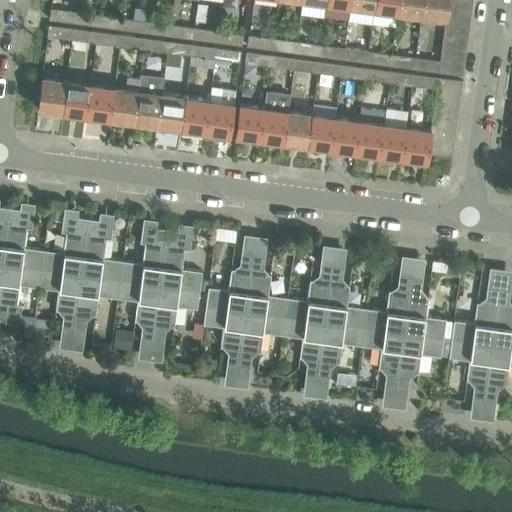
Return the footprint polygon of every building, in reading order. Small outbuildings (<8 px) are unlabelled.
[(373,8),(374,0),(350,0),(350,5),(373,8)] [(397,12),(398,0),(374,0),(373,8),(397,12)] [(421,15),(422,0),(398,0),(397,12),(421,15)] [(446,7),(447,0),(422,0),(421,15),(445,18),(446,7)] [(470,10),(471,0),(447,0),(446,7),(470,10)] [(74,21),(75,10),(51,7),(49,18),(74,21)] [(468,23),(470,10),(446,7),(445,18),(444,20),(468,23)] [(98,24),(99,13),(75,10),(74,21),(98,24)] [(121,27),(123,17),(99,13),(98,24),(121,27)] [(145,31),(147,20),(123,17),(121,27),(145,31)] [(169,34),(171,23),(147,20),(145,31),(169,34)] [(467,36),(468,23),(444,20),(443,32),(467,36)] [(71,38),(73,27),(49,23),(47,34),(71,38)] [(193,37),(195,26),(171,23),(169,34),(193,37)] [(217,40),(219,29),(195,26),(193,37),(217,40)] [(95,41),(96,30),(73,27),(71,38),(95,41)] [(241,43),(242,33),(219,29),(217,40),(241,43)] [(119,44),(120,33),(96,30),(95,41),(119,44)] [(465,48),(467,36),(443,32),(441,45),(465,48)] [(143,47),(144,36),(120,33),(119,44),(143,47)] [(271,48),(272,37),(248,33),(247,44),(271,48)] [(167,51),(168,40),(144,36),(143,47),(167,51)] [(295,51),(296,40),(272,37),(271,48),(295,51)] [(191,54),(192,43),(168,40),(167,51),(191,54)] [(319,54),(320,43),(296,40),(295,51),(319,54)] [(214,57),(216,46),(192,43),(191,54),(214,57)] [(342,57),(344,46),(320,43),(319,54),(342,57)] [(463,61),(465,48),(441,45),(439,57),(463,61)] [(240,49),(216,46),(214,57),(239,60),(240,49)] [(366,61),(368,49),(344,46),(342,57),(366,61)] [(390,64),(392,53),(368,49),(366,61),(390,64)] [(269,65),(270,54),(246,51),(244,61),(269,65)] [(414,67),(416,56),(392,53),(390,64),(414,67)] [(293,68),(294,58),(270,54),(269,65),(293,68)] [(438,70),(439,59),(416,56),(414,67),(438,70)] [(462,74),(463,61),(439,57),(439,59),(438,70),(462,74)] [(317,71),(318,61),(294,58),(293,68),(317,71)] [(340,74),(342,64),(318,61),(317,71),(340,74)] [(364,78),(366,67),(342,64),(340,74),(364,78)] [(388,81),(390,71),(366,67),(364,78),(388,81)] [(412,84),(414,74),(390,71),(388,81),(412,84)] [(157,124),(161,91),(163,77),(139,74),(137,88),(133,121),(157,124)] [(436,87),(437,77),(414,74),(412,84),(436,87)] [(61,111),(65,78),(42,75),(37,108),(61,111)] [(459,93),(461,80),(437,77),(436,87),(435,89),(459,93)] [(85,115),(89,82),(65,78),(61,111),(85,115)] [(109,118),(113,85),(89,82),(85,115),(109,118)] [(133,121),(137,88),(113,85),(109,118),(133,121)] [(209,98),(204,131),(228,134),(233,101),(234,89),(211,85),(209,98)] [(282,142),(287,108),(289,92),(265,89),(263,105),(259,138),(282,142)] [(458,105),(459,93),(435,89),(434,102),(458,105)] [(181,128),(185,95),(161,91),(157,124),(181,128)] [(204,131),(209,98),(185,95),(181,128),(204,131)] [(259,138),(263,105),(239,102),(235,135),(259,138)] [(456,118),(458,105),(434,102),(432,114),(456,118)] [(358,118),(354,151),(378,155),(382,121),(383,110),(360,107),(358,118)] [(306,145),(311,111),(287,108),(282,142),(306,145)] [(330,148),(335,115),(311,111),(306,145),(330,148)] [(454,130),(456,118),(432,114),(430,127),(454,130)] [(354,151),(358,118),(335,115),(330,148),(354,151)] [(401,158),(406,124),(382,121),(378,155),(401,158)] [(429,140),(430,127),(406,124),(401,158),(426,161),(427,152),(429,140)] [(452,143),(454,130),(430,127),(429,140),(452,143)] [(451,156),(452,143),(429,140),(427,152),(451,156)] [(0,261),(2,262),(9,206),(0,204),(0,261)] [(41,267),(43,248),(24,246),(26,226),(18,225),(20,207),(9,206),(2,262),(41,267)] [(80,272),(88,216),(77,215),(74,232),(65,231),(63,251),(43,248),(41,267),(80,272)] [(120,278),(122,259),(103,256),(105,236),(96,235),(98,218),(88,216),(80,272),(120,278)] [(159,283),(166,228),(155,226),(153,243),(144,242),(142,262),(122,259),(120,278),(159,283)] [(178,229),(166,228),(159,283),(199,288),(202,269),(182,267),(184,247),(175,246),(178,229)] [(245,309),(252,254),(241,252),(239,269),(230,268),(227,288),(207,285),(205,304),(245,309)] [(284,315),(287,296),(267,294),(270,273),(260,272),(263,255),(252,254),(245,309),(284,315)] [(38,286),(41,267),(2,262),(0,273),(0,318),(5,319),(7,302),(16,304),(19,283),(38,286)] [(324,320),(331,265),(320,263),(318,280),(309,278),(306,299),(287,296),(284,315),(324,320)] [(363,325),(366,307),(346,304),(349,285),(340,284),(342,266),(331,265),(324,320),(363,325)] [(73,328),(80,272),(41,267),(38,286),(58,289),(55,309),(64,310),(62,327),(73,328)] [(117,297),(120,278),(80,272),(73,328),(84,330),(86,313),(95,314),(97,294),(117,297)] [(403,330),(410,276),(399,274),(397,291),(388,289),(385,309),(366,307),(363,325),(403,330)] [(421,277),(410,276),(403,330),(442,336),(445,317),(425,314),(428,295),(419,294),(421,277)] [(151,339),(159,283),(120,278),(117,297),(136,299),(134,320),(143,321),(140,337),(151,339)] [(197,307),(199,288),(159,283),(151,339),(162,340),(164,324),(174,325),(176,305),(197,307)] [(491,343),(498,287),(487,286),(485,302),(476,301),(473,321),(453,318),(450,337),(491,343)] [(511,345),(511,305),(507,305),(509,289),(498,287),(491,343),(511,345)] [(238,365),(245,309),(205,304),(202,323),(223,326),(220,346),(229,347),(227,364),(238,365)] [(282,333),(284,315),(245,309),(238,365),(248,367),(251,350),(259,351),(262,331),(282,333)] [(317,376),(324,320),(284,315),(282,333),(301,336),(298,357),(308,358),(306,374),(317,376)] [(361,344),(363,325),(324,320),(317,376),(327,377),(330,361),(338,362),(341,342),(361,344)] [(395,386),(403,330),(363,325),(361,344),(380,347),(378,367),(387,368),(384,385),(395,386)] [(440,355),(442,336),(403,330),(395,386),(406,388),(408,371),(417,373),(420,352),(440,355)] [(483,398),(491,343),(450,337),(448,356),(468,359),(465,379),(474,380),(472,397),(483,398)] [(511,364),(511,345),(491,343),(483,398),(494,400),(496,383),(505,384),(508,364),(511,364)]
